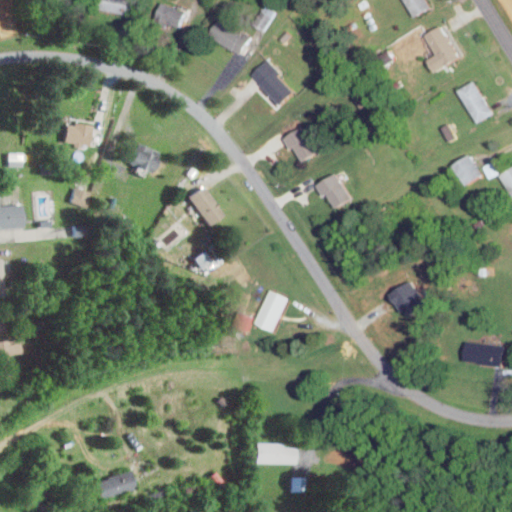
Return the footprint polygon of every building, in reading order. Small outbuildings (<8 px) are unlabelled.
[(137,0),(135,15),(97,8),(98,0),(137,0)] [(428,0),(432,5),(416,15),(406,0),(428,0)] [(187,11),(180,28),(157,18),(164,1),(187,11)] [(254,22),(265,29),(276,11),(266,4),(254,22)] [(210,33),(243,52),(251,37),(219,19),(210,33)] [(443,28),(461,59),(436,74),(428,60),(439,54),(428,36),(443,28)] [(251,75),(279,102),(292,89),(277,75),(281,72),(267,59),(251,75)] [(476,80),(495,112),(479,121),(460,90),(476,80)] [(94,122),(90,145),(63,140),(66,124),(73,125),(74,119),(94,122)] [(443,126),(450,140),(457,137),(450,123),(443,126)] [(283,137),(291,149),(294,147),(303,161),(320,150),(303,124),(283,137)] [(139,140),(160,150),(150,170),(130,161),(139,140)] [(24,152),(8,152),(8,165),(24,166),(24,152)] [(486,173),(472,152),(456,163),(470,184),(486,173)] [(485,174),(497,173),(496,162),(483,164),(485,174)] [(511,166),(511,190),(501,173),(511,166)] [(319,184),(325,194),(328,192),(337,207),(353,197),(337,172),(319,184)] [(71,202),(87,205),(91,189),(74,185),(71,202)] [(204,186),(222,214),(208,223),(190,195),(204,186)] [(0,228),(24,226),(22,201),(0,203),(0,228)] [(75,236),(92,235),(91,223),(74,224),(75,236)] [(289,298),(275,330),(257,322),(271,290),(289,298)] [(250,329),(255,315),(240,310),(235,324),(250,329)] [(0,340),(0,379),(15,377),(8,339),(0,340)] [(505,345),(502,366),(466,361),(468,341),(505,345)] [(296,449),(296,464),(254,464),(254,441),(282,441),(282,449),(296,449)] [(130,471),(135,487),(101,498),(96,481),(130,471)] [(306,475),(291,475),(291,491),(306,490),(306,475)]
